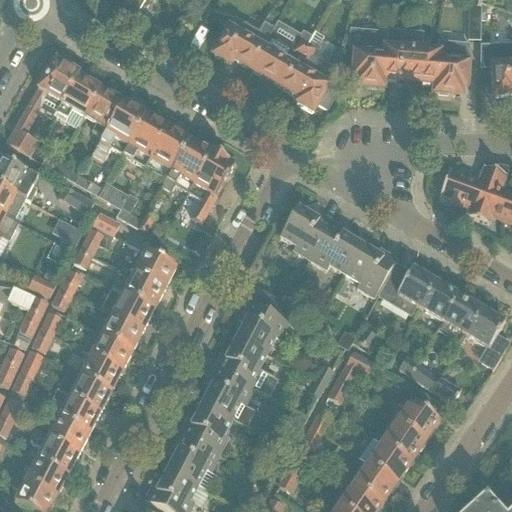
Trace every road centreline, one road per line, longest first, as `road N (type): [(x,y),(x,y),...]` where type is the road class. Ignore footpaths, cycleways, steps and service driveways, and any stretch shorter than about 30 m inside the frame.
road 1 (residential): [(287,158),(87,511)]
road 2 (residential): [(30,4),(287,158)]
road 3 (residential): [(419,511),(511,375)]
road 4 (residential): [(378,198),(408,145),(511,146)]
road 5 (residential): [(511,282),(378,198)]
